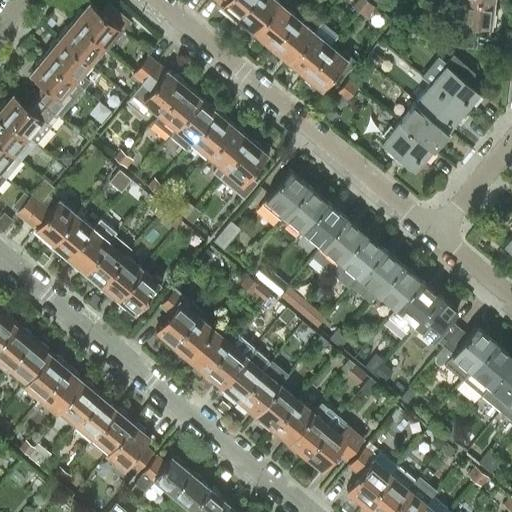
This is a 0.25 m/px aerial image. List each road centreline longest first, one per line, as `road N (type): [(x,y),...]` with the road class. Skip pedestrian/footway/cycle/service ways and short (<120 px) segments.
road 1 (residential): [(0,253),(311,511)]
road 2 (residential): [(434,233),(156,0)]
road 3 (residential): [(434,233),(511,140)]
